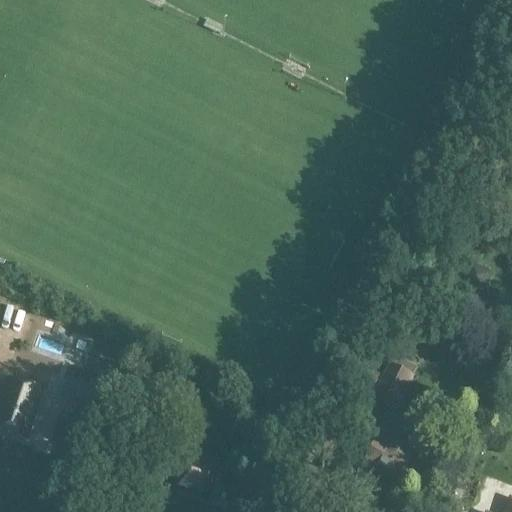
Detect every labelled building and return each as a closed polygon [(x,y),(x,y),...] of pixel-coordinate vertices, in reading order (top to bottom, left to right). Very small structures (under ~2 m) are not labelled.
[(203,36),(217,41),(221,31),(207,26),(203,36)] [(492,276),(472,265),(460,284),(481,296),(492,276)] [(414,379),(388,366),(371,401),(397,413),(414,379)] [(45,388),(47,377),(32,374),(30,385),(45,388)] [(42,393),(7,382),(0,404),(0,430),(27,440),(42,393)] [(180,419),(186,400),(130,382),(124,402),(180,419)] [(261,446),(282,453),(292,423),(273,416),(274,415),(253,407),(247,425),(266,432),(261,446)] [(43,439),(83,451),(92,422),(61,413),(59,419),(50,416),(43,439)] [(400,482),(414,451),(379,435),(365,466),(400,482)] [(177,475),(179,475),(176,488),(207,497),(215,471),(182,461),(177,475)] [(492,511),(500,511),(506,497),(490,491),(484,509),(492,511)]
